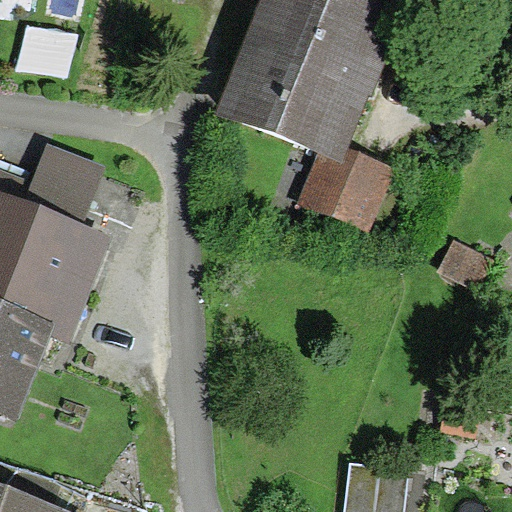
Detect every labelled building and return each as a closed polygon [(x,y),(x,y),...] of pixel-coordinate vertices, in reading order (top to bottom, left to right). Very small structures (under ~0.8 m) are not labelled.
[(358,0),(264,0),(218,125),(319,163),(343,172),(349,156),(374,92),(402,16),(358,0)] [(30,30),(18,74),(68,80),(78,36),(30,30)] [(48,148),(24,208),(83,232),(107,172),(48,148)] [(396,173),(349,156),(343,172),(319,163),(298,209),(369,237),(396,173)] [(24,208),(0,199),(0,421),(18,429),(52,341),(70,349),(75,338),(112,243),(83,232),(24,208)] [(455,243),(437,276),(477,296),(494,263),(455,243)] [(352,468),(346,511),(405,511),(409,474),(352,468)] [(50,511),(0,494),(0,511),(50,511)]
